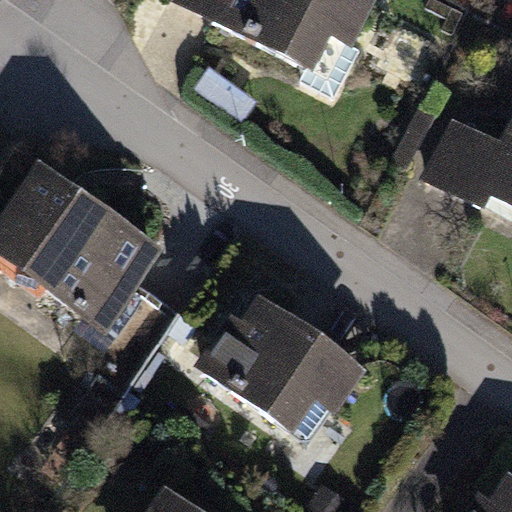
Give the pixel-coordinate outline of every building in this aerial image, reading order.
[(371,55),(395,7),(381,0),(188,0),(302,65),(332,80),(351,45),(371,55)] [(435,179),(511,221),(511,161),(461,133),(435,179)] [(165,258),(53,176),(0,258),(0,267),(109,344),(165,258)] [(311,451),(365,370),(247,291),(192,372),(311,451)] [(511,511),(511,490),(511,491),(494,511),(486,511),(482,509),(480,511),(511,511)] [(209,511),(182,492),(167,511),(209,511)]
